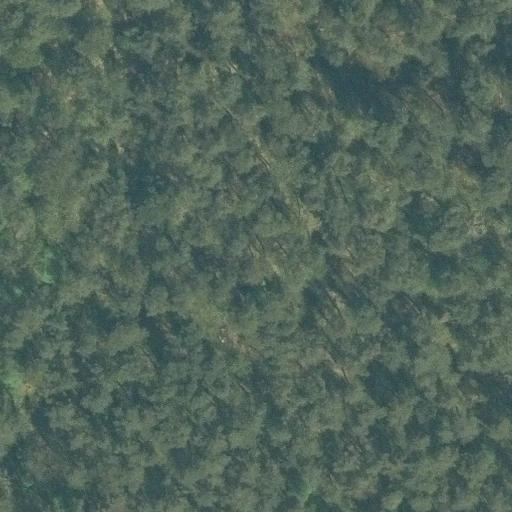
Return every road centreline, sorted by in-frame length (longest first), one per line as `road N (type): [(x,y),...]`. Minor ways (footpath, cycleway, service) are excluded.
road 1 (track): [(122,28),(292,511)]
road 2 (track): [(0,214),(73,87),(122,28)]
